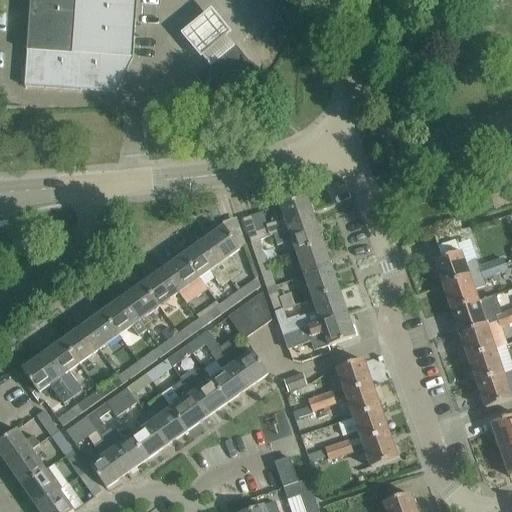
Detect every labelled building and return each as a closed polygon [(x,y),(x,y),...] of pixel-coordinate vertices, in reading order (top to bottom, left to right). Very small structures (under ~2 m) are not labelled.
[(30,0),(26,68),(22,68),(21,82),(25,82),(25,87),(28,87),(28,86),(115,92),(132,58),(136,0),(30,0)] [(220,9),(187,33),(207,60),(240,36),(220,9)] [(255,70),(236,47),(235,46),(197,76),(217,101),(255,70)] [(259,240),(273,235),(315,221),(307,197),(280,206),(285,219),(266,225),(267,228),(256,232),(251,217),(243,220),(251,243),(259,240)] [(292,241),(297,254),(323,245),(315,221),(273,235),(277,247),(292,241)] [(204,241),(231,280),(240,273),(229,258),(240,250),(224,227),(204,241)] [(453,232),(436,238),(443,259),(461,253),(465,252),(460,239),(456,240),(453,232)] [(259,240),(251,243),(259,267),(267,264),(259,240)] [(204,241),(184,256),(200,279),(210,271),(221,287),(231,280),(204,241)] [(297,254),(305,277),(331,268),(323,245),(297,254)] [(435,262),(443,286),(482,273),(505,264),(503,258),(479,266),(477,259),(465,264),(461,253),(443,259),(435,262)] [(184,256),(164,270),(180,293),(200,279),(184,256)] [(267,264),(259,267),(267,290),(275,287),(267,264)] [(511,268),(507,270),(505,264),(482,273),(443,286),(452,312),(491,298),(491,297),(478,302),(474,291),(486,286),(483,279),(506,271),(507,274),(511,272),(511,268)] [(331,268),(305,277),(313,300),(339,291),(331,268)] [(160,307),(180,293),(164,270),(144,284),(160,307)] [(255,280),(239,291),(245,299),(261,287),(255,280)] [(160,307),(144,284),(124,299),(140,322),(160,307)] [(267,290),(275,313),(283,310),(275,287),(267,290)] [(219,306),(224,313),(245,299),(239,291),(219,306)] [(347,314),(339,291),(313,300),(317,313),(300,319),(299,317),(287,321),(283,310),(275,313),(283,336),(347,314)] [(240,309),(256,332),(272,321),(263,293),(240,309)] [(139,322),(140,322),(124,299),(104,313),(120,336),(132,327),(138,336),(146,331),(139,322)] [(224,313),(219,306),(217,303),(203,312),(205,316),(199,320),(204,327),(224,313)] [(478,303),(452,312),(460,335),(486,326),(478,303)] [(244,341),(256,332),(240,309),(228,318),(244,341)] [(120,336),(104,313),(84,327),(100,350),(120,336)] [(356,338),(347,314),(283,336),(291,360),(300,357),(296,346),(308,342),(307,340),(325,334),(329,347),(356,338)] [(199,320),(179,334),(184,342),(204,327),(199,320)] [(486,326),(460,335),(461,337),(469,360),(495,351),(507,346),(501,328),(499,322),(488,325),(486,326)] [(80,364),(100,350),(84,327),(64,341),(80,364)] [(170,328),(162,334),(167,341),(175,335),(170,328)] [(208,332),(188,347),(193,354),(213,339),(208,332)] [(179,334),(159,349),(164,356),(184,342),(179,334)] [(64,341),(44,356),(70,393),(79,386),(69,372),(80,364),(64,341)] [(229,342),(219,349),(248,390),(269,375),(252,352),(241,360),(229,342)] [(173,368),(193,354),(188,347),(168,361),(173,368)] [(164,356),(159,349),(139,363),(144,370),(164,356)] [(228,404),(248,390),(219,349),(211,354),(224,372),(212,381),(228,404)] [(495,351),(469,360),(477,385),(503,375),(511,372),(511,363),(500,367),(495,351)] [(74,398),(70,393),(44,356),(23,371),(37,390),(32,394),(40,405),(45,402),(39,394),(50,386),(64,405),(74,398)] [(337,370),(346,394),(372,385),(363,360),(337,370)] [(168,361),(147,375),(152,382),(173,368),(168,361)] [(124,384),(144,370),(139,363),(119,377),(124,384)] [(182,382),(207,418),(228,404),(212,381),(206,372),(195,380),(190,372),(180,379),(182,382)] [(511,372),(503,375),(477,385),(486,409),(505,403),(511,400),(511,398),(511,397),(511,372)] [(288,393),(307,386),(303,374),(284,381),(288,393)] [(135,394),(152,382),(147,375),(127,389),(136,402),(139,400),(135,394)] [(183,401),(171,409),(187,432),(207,418),(182,382),(181,382),(176,375),(169,380),(174,387),(173,388),(183,401)] [(99,391),(104,398),(124,384),(119,377),(107,385),(105,381),(100,385),(102,388),(99,391)] [(346,394),(354,418),(380,409),(372,385),(346,394)] [(127,389),(107,403),(112,411),(117,417),(137,403),(136,402),(127,389)] [(99,391),(79,405),(84,413),(104,398),(99,391)] [(332,393),(320,397),(324,409),(336,404),(332,393)] [(313,413),(324,409),(320,397),(308,401),(313,413)] [(112,411),(107,403),(87,417),(97,431),(103,441),(127,474),(147,460),(131,437),(121,445),(110,430),(107,432),(99,420),(112,411)] [(63,427),(84,413),(79,405),(58,420),(63,427)] [(145,415),(167,446),(187,432),(171,409),(160,417),(154,408),(145,415)] [(346,421),(339,424),(343,436),(350,433),(358,430),(361,438),(363,443),(389,434),(380,409),(354,418),(354,419),(346,421)] [(52,437),(59,432),(44,411),(37,416),(52,437)] [(142,430),(131,437),(147,460),(167,446),(145,415),(136,421),(142,430)] [(76,446),(97,431),(87,417),(67,432),(76,446)] [(511,417),(491,424),(501,451),(511,447),(511,417)] [(0,454),(9,467),(32,451),(40,445),(34,436),(26,442),(17,430),(0,442),(0,454)] [(52,437),(66,457),(73,451),(59,432),(52,437)] [(398,459),(389,434),(363,443),(371,468),(398,459)] [(107,489),(127,474),(103,441),(94,447),(102,458),(90,466),(107,489)] [(353,453),(351,447),(349,442),(338,446),(341,457),(353,453)] [(330,461),(341,457),(338,446),(326,450),(330,461)] [(511,447),(501,451),(510,478),(511,476),(511,447)] [(32,451),(9,467),(23,487),(46,471),(32,451)] [(66,457),(80,477),(87,472),(73,451),(66,457)] [(275,463),(283,488),(297,484),(298,483),(290,458),(275,463)] [(37,507),(60,491),(66,487),(52,466),(46,471),(23,487),(37,507)] [(102,492),(87,472),(80,477),(95,497),(102,492)] [(298,483),(297,484),(300,495),(306,511),(319,511),(308,480),(298,483)] [(60,491),(37,507),(40,511),(74,511),(60,491)] [(384,504),(386,511),(416,511),(410,494),(384,504)] [(246,511),(278,511),(275,502),(246,511)]
